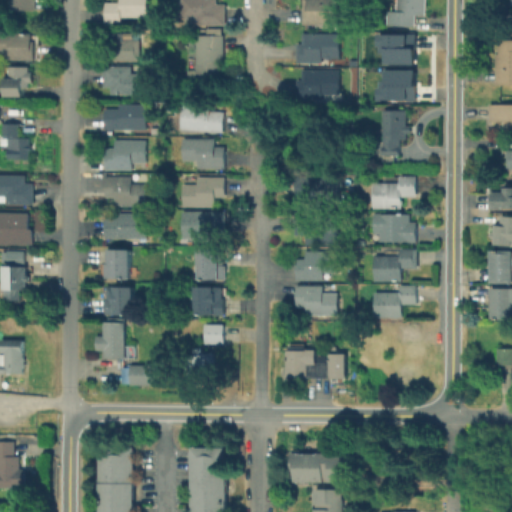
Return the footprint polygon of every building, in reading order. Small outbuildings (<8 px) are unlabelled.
[(13,0),(35,0),(35,12),(13,12),(13,0)] [(124,26),(108,25),(108,3),(122,3),(122,0),(147,0),(147,17),(124,16),(124,26)] [(218,0),(218,3),(226,4),(226,23),(183,23),(183,0),(218,0)] [(340,0),(340,27),(305,26),(305,0),(340,0)] [(390,14),(395,14),(395,0),(424,0),(424,14),(418,14),(418,28),(390,28),(390,14)] [(220,33),(193,33),(193,75),(221,76),(220,33)] [(377,33),(377,45),(380,46),(380,52),(381,52),(381,62),(414,63),(414,33),(377,33)] [(133,35),(133,44),(141,44),(141,61),(100,61),(100,35),(133,35)] [(307,36),(341,36),(341,63),(299,63),(299,47),(307,36)] [(0,60),(0,38),(34,38),(34,60),(0,60)] [(498,41),(511,41),(511,86),(498,86),(498,41)] [(12,89),(12,69),(32,69),(32,89),(12,89)] [(106,89),(106,69),(139,69),(139,74),(150,74),(150,96),(112,96),(112,89),(106,89)] [(414,69),(384,69),(385,80),(380,80),(380,87),(377,87),(377,100),(414,100),(414,69)] [(323,102),(297,102),(297,82),(303,82),(303,71),(341,71),(341,93),(323,93),(323,102)] [(124,110),(124,105),(148,106),(148,131),(107,131),(107,110),(124,110)] [(213,105),(213,112),(226,112),(225,133),(184,133),(184,105),(213,105)] [(511,126),(492,126),(492,105),(511,105),(511,126)] [(409,111),(409,141),(404,141),(404,157),(384,157),(384,111),(409,111)] [(22,124),(22,138),(32,138),(32,160),(11,160),(11,148),(1,148),(1,124),(22,124)] [(186,162),(186,141),(223,141),(223,148),(227,148),(227,169),(198,169),(198,162),(186,162)] [(117,150),(117,142),(149,142),(148,164),(133,164),(133,171),(108,171),(108,150),(117,150)] [(302,196),(302,172),(341,172),(341,196),(302,196)] [(0,176),(29,176),(29,184),(35,184),(35,204),(0,204),(0,176)] [(403,208),(375,208),(375,184),(398,184),(398,177),(416,177),(416,197),(403,197),(403,208)] [(116,195),(109,195),(109,178),(139,178),(139,188),(148,189),(148,208),(116,208),(116,195)] [(217,207),(186,207),(187,188),(201,188),(201,178),(228,178),(228,197),(217,197),(217,207)] [(511,207),(493,207),(494,190),(511,190),(511,207)] [(0,246),(0,214),(32,214),(32,246),(0,246)] [(184,235),(184,214),(226,214),(226,235),(184,235)] [(326,214),(326,220),(337,220),(337,245),(307,244),(307,234),(298,234),(298,214),(326,214)] [(409,214),(409,224),(418,224),(418,241),(383,241),(383,233),(376,233),(376,214),(409,214)] [(149,215),(149,240),(107,240),(107,215),(149,215)] [(498,217),(511,217),(511,246),(497,246),(498,217)] [(403,286),(376,285),(376,258),(398,258),(398,250),(417,250),(417,269),(403,269),(403,286)] [(133,251),(133,281),(108,281),(108,251),(133,251)] [(201,279),(202,251),(227,251),(227,279),(201,279)] [(8,264),(8,252),(26,252),(26,264),(8,264)] [(511,252),(511,285),(492,285),(492,252),(511,252)] [(308,259),(308,253),(339,253),(339,276),(324,276),(324,282),(299,282),(299,259),(308,259)] [(6,291),(6,270),(29,270),(29,291),(6,291)] [(403,293),(403,286),(419,286),(419,308),(404,308),(404,318),(377,318),(377,293),(403,293)] [(107,288),(134,288),(134,301),(143,301),(143,316),(107,316),(107,288)] [(225,288),(225,316),(196,316),(196,288),(225,288)] [(298,309),(298,288),(333,288),(333,294),(339,295),(339,315),(309,315),(309,309),(298,309)] [(511,319),(491,319),(491,291),(511,291),(511,319)] [(102,321),(125,321),(125,357),(102,357),(102,321)] [(208,326),(225,326),(225,345),(208,345),(208,326)] [(4,373),(4,342),(27,342),(27,373),(4,373)] [(187,356),(192,355),(191,348),(200,347),(201,353),(211,352),(213,363),(208,364),(209,372),(211,372),(212,380),(200,381),(199,378),(190,379),(187,356)] [(290,348),(320,348),(320,356),(348,356),(348,380),(289,380),(290,348)] [(511,369),(498,369),(498,350),(511,350),(511,369)] [(158,367),(158,386),(131,386),(131,367),(158,367)] [(0,446),(2,446),(2,443),(23,443),(23,489),(0,489),(0,446)] [(231,449),(231,511),(195,511),(196,449),(231,449)] [(135,450),(134,511),(100,511),(100,450),(135,450)] [(290,451),(290,471),(293,471),(293,480),(343,481),(343,452),(290,451)] [(373,474),(395,475),(395,488),(363,487),(363,474),(373,474)] [(315,488),(314,508),(313,508),(313,511),(343,511),(343,488),(315,488)]
